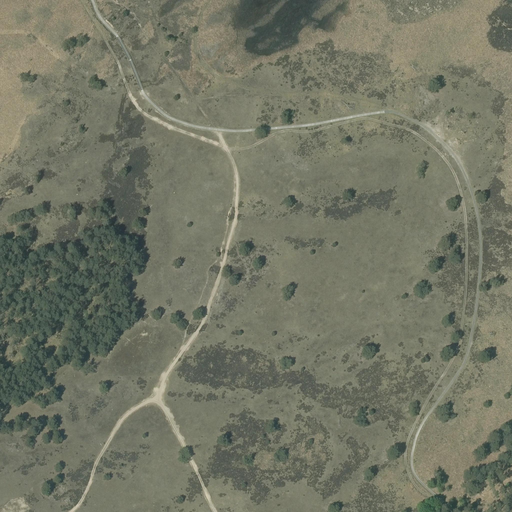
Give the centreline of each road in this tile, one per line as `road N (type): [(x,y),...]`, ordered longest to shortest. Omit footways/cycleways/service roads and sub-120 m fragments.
road 1 (unknown): [(79,0),(137,107),(165,128),(214,143),(233,164),(235,205),(207,314),(157,395),(213,511)]
road 2 (track): [(110,0),(135,16),(224,151)]
road 3 (track): [(157,395),(124,414),(69,511)]
